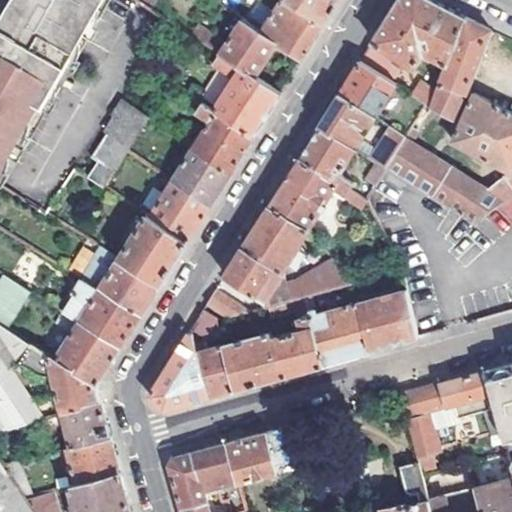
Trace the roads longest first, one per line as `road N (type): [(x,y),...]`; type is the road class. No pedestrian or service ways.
road 1 (residential): [(371,0),(135,377),(128,403),(137,439)]
road 2 (residential): [(137,439),(511,336)]
